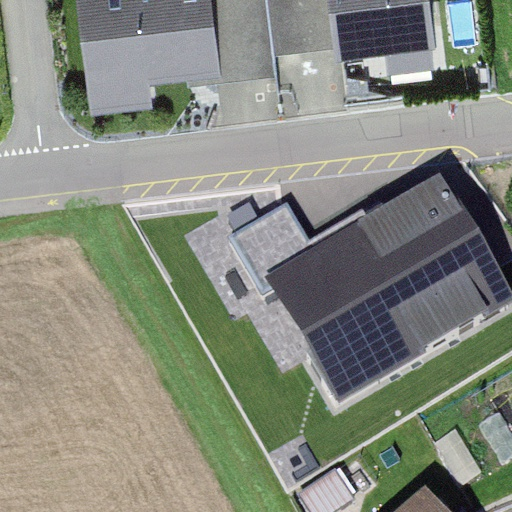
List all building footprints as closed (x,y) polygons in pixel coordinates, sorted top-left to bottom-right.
[(89,0),(102,105),(151,99),(148,71),(276,55),(270,7),(269,0),(89,0)] [(269,0),(270,7),(327,0),(334,0),(340,42),(434,30),(430,0),(269,0)] [(511,310),(443,195),(318,268),(286,213),(233,244),(267,303),(290,289),(327,352),(310,362),(339,411),(511,310)] [(341,511),(355,502),(337,477),(304,501),(311,511),(341,511)] [(444,511),(429,494),(408,511),(444,511)]
